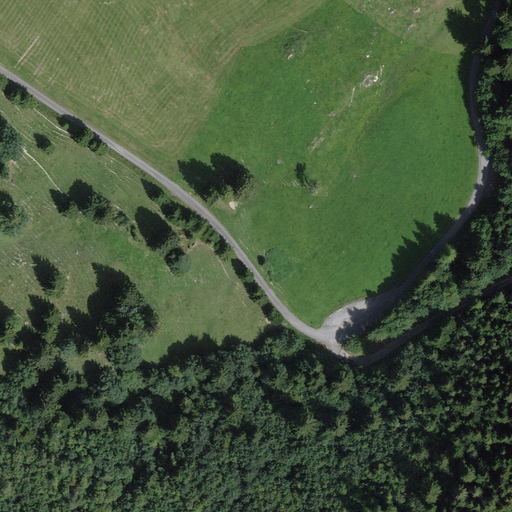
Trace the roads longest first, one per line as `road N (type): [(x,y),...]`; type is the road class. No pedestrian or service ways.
road 1 (track): [(329,335),(287,315),(197,206),(0,67)]
road 2 (track): [(329,335),(345,356),(382,355),(511,278)]
